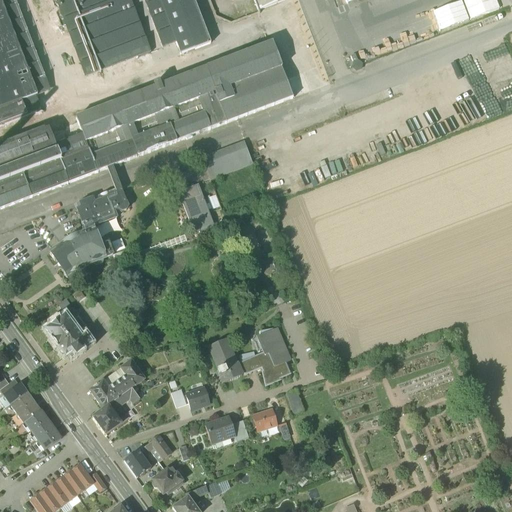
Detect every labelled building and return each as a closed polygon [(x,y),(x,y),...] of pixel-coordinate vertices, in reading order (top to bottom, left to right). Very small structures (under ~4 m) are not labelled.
[(0,0),(0,5),(35,98),(48,93),(12,0),(0,0)] [(71,0),(56,0),(86,79),(100,73),(71,0)] [(71,0),(100,73),(137,59),(114,0),(71,0)] [(114,0),(137,59),(150,54),(129,0),(114,0)] [(176,44),(158,0),(143,0),(163,50),(176,44)] [(210,45),(193,0),(158,0),(176,44),(180,56),(210,45)] [(208,0),(215,18),(231,25),(259,14),(258,11),(254,0),(208,0)] [(254,0),(258,11),(288,0),(254,0)] [(494,0),(468,0),(463,2),(470,21),(499,10),(494,0)] [(440,33),(469,22),(462,2),(433,13),(440,33)] [(0,129),(41,113),(35,98),(0,5),(0,129)] [(77,124),(49,134),(60,163),(53,166),(61,188),(291,100),(292,101),(293,100),(292,100),(285,81),(285,80),(281,70),(281,69),(280,69),(276,58),(276,57),(271,45),(270,45),(270,46),(263,48),(261,49),(262,49),(255,52),(254,50),(253,51),(253,52),(246,55),(246,54),(245,55),(238,58),(238,57),(237,58),(230,61),(230,60),(229,61),(222,64),(221,64),(214,67),(213,67),(206,70),(205,70),(160,88),(158,84),(153,86),(154,90),(75,120),(77,124)] [(353,69),(356,72),(360,70),(361,66),(360,66),(358,64),(355,56),(351,58),(353,65),(354,65),(353,69)] [(75,120),(48,131),(49,134),(77,124),(75,120)] [(48,131),(0,149),(0,208),(1,211),(61,188),(53,166),(60,163),(49,134),(48,131)] [(202,160),(204,166),(246,150),(244,144),(202,160)] [(210,181),(210,182),(252,166),(246,150),(204,166),(206,170),(210,181)] [(293,174),(281,180),(273,162),(260,168),(274,198),(299,186),(293,174)] [(210,181),(206,170),(199,173),(203,184),(210,181)] [(183,205),(194,234),(211,227),(197,189),(173,198),(176,208),(183,205)] [(76,208),(85,231),(93,229),(91,225),(104,220),(115,215),(121,213),(122,213),(126,212),(128,208),(126,204),(125,204),(120,191),(115,193),(76,208)] [(212,211),(220,208),(216,197),(207,200),(212,211)] [(91,225),(93,229),(117,220),(115,215),(104,220),(91,225)] [(117,220),(93,229),(98,243),(103,238),(109,234),(116,233),(123,233),(118,227),(117,220)] [(98,243),(93,229),(85,231),(73,235),(75,240),(66,244),(51,255),(50,255),(49,256),(54,263),(57,261),(64,272),(64,273),(63,275),(64,276),(64,277),(65,279),(67,279),(69,279),(82,270),(84,270),(87,269),(89,267),(90,266),(93,264),(94,266),(96,267),(101,265),(102,263),(102,261),(105,260),(112,257),(108,245),(100,248),(98,243)] [(75,240),(73,235),(64,238),(66,244),(75,240)] [(121,240),(111,244),(115,254),(125,250),(121,240)] [(124,252),(112,257),(116,266),(128,261),(124,252)] [(54,263),(64,276),(63,275),(64,273),(64,272),(57,261),(54,263)] [(75,299),(78,303),(84,299),(81,295),(75,299)] [(58,321),(57,320),(57,319),(56,319),(50,324),(49,324),(49,325),(50,327),(49,327),(50,327),(44,331),(51,341),(51,342),(51,345),(53,348),(56,349),(57,349),(64,359),(68,356),(72,353),(75,357),(82,352),(91,345),(85,336),(81,339),(77,334),(83,330),(77,322),(71,326),(65,316),(59,320),(58,321)] [(21,323),(25,328),(30,325),(27,320),(21,323)] [(87,335),(83,330),(77,334),(81,339),(85,336),(87,335)] [(263,375),(266,387),(278,381),(278,380),(279,379),(279,380),(289,376),(284,364),(290,362),(278,334),(277,334),(276,331),(273,332),(273,331),(259,334),(260,337),(260,338),(257,339),(263,353),(265,357),(265,358),(260,360),(259,358),(255,360),(255,359),(255,358),(253,355),(242,357),(239,357),(241,365),(241,366),(237,367),(240,374),(244,372),(245,375),(261,368),(264,374),(263,375)] [(220,378),(223,385),(241,378),(240,374),(237,367),(236,365),(235,366),(225,342),(209,349),(219,373),(217,374),(219,378),(220,378)] [(120,371),(125,378),(133,389),(141,383),(143,382),(144,382),(130,363),(120,371)] [(120,371),(103,383),(108,391),(125,378),(120,371)] [(125,378),(108,391),(116,401),(131,390),(132,390),(133,389),(125,378)] [(0,392),(9,386),(4,381),(0,383),(0,392)] [(14,382),(9,386),(0,392),(0,393),(3,398),(4,398),(4,397),(18,387),(14,382)] [(107,407),(116,401),(108,391),(103,383),(89,393),(102,412),(108,408),(107,407)] [(10,407),(11,407),(26,395),(20,386),(18,387),(4,397),(4,398),(7,402),(6,403),(10,407)] [(107,407),(108,408),(111,413),(117,409),(118,410),(129,402),(132,406),(139,401),(135,396),(132,390),(131,390),(116,401),(107,407)] [(192,394),(185,396),(190,412),(209,406),(204,391),(192,395),(192,394)] [(186,407),(181,392),(171,395),(176,410),(186,407)] [(287,396),(294,416),(302,413),(295,393),(287,396)] [(16,417),(17,416),(33,404),(26,395),(11,407),(14,411),(13,412),(16,417)] [(4,398),(3,398),(0,400),(0,403),(5,411),(10,407),(6,403),(7,402),(4,398)] [(23,426),(25,424),(40,414),(33,404),(17,416),(20,420),(19,421),(23,426)] [(118,421),(111,413),(108,408),(102,412),(92,420),(97,427),(96,427),(99,431),(105,438),(106,437),(121,426),(118,421)] [(252,419),(257,434),(266,431),(276,428),(272,412),(259,416),(260,417),(252,419)] [(30,434),(31,434),(47,422),(41,413),(40,414),(25,424),(28,429),(27,429),(30,434)] [(125,416),(118,421),(121,426),(129,420),(125,416)] [(205,428),(211,446),(234,438),(235,438),(231,427),(229,420),(205,428)] [(37,443),(38,443),(54,431),(47,422),(31,434),(34,438),(33,439),(37,443)] [(234,438),(236,444),(248,440),(242,423),(231,427),(235,438),(234,438)] [(278,428),(283,441),(290,439),(285,425),(278,428)] [(61,441),(54,431),(38,443),(41,447),(40,448),(44,453),(61,441)] [(266,431),(257,434),(259,441),(268,438),(266,431)] [(148,455),(150,453),(154,450),(163,462),(171,456),(158,439),(144,449),(148,455)] [(179,450),(183,463),(190,461),(185,448),(179,450)] [(145,457),(148,455),(144,449),(138,454),(142,459),(145,457)] [(158,465),(163,462),(154,450),(150,453),(158,465)] [(149,470),(146,465),(142,459),(138,454),(124,464),(136,481),(150,471),(152,470),(151,468),(149,470)] [(79,467),(71,473),(85,492),(93,486),(94,486),(89,480),(79,467)] [(166,495),(171,491),(181,484),(171,470),(167,472),(165,474),(152,483),(152,484),(151,486),(154,490),(156,490),(157,490),(157,491),(158,491),(162,497),(166,495)] [(71,473),(63,479),(77,498),(85,492),(71,473)] [(97,492),(100,495),(106,490),(95,476),(89,480),(94,486),(93,486),(97,492)] [(303,478),(297,485),(302,490),(308,483),(303,478)] [(63,479),(54,485),(68,504),(77,498),(63,479)] [(227,482),(216,486),(220,496),(230,490),(227,482)] [(183,486),(181,484),(171,491),(172,494),(183,486)] [(207,495),(209,501),(220,496),(216,486),(216,484),(205,489),(208,495),(207,495)] [(54,485),(46,491),(60,510),(68,504),(54,485)] [(97,492),(93,486),(85,492),(89,498),(97,492)] [(184,497),(186,500),(187,499),(189,503),(207,495),(208,495),(205,489),(184,497)] [(46,491),(38,497),(48,511),(58,511),(60,510),(46,491)] [(35,511),(48,511),(38,497),(29,503),(35,511)] [(77,498),(68,504),(72,509),(80,503),(77,498)] [(196,511),(189,503),(187,499),(186,500),(172,510),(172,511),(196,511)]
